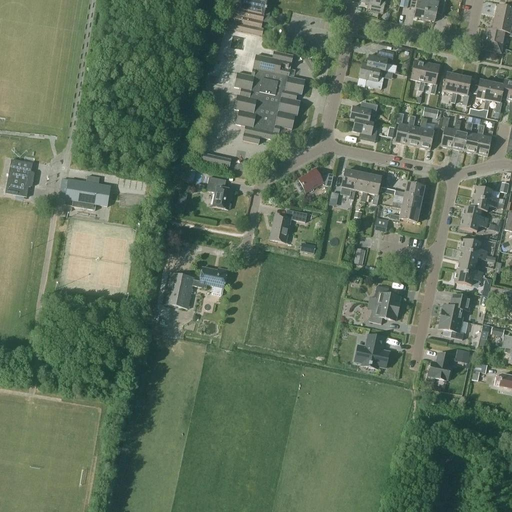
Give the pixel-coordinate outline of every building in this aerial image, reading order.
[(267,24),(270,10),(265,8),(266,0),(232,0),(226,30),(259,37),(262,23),(267,24)] [(380,0),(360,0),(360,4),(370,6),(369,12),(383,15),(385,4),(380,3),(380,0)] [(407,9),(408,0),(406,0),(401,0),(399,8),(407,9)] [(413,19),(423,21),(427,2),(421,1),(421,0),(410,0),(410,7),(415,8),(413,19)] [(444,0),(427,0),(427,2),(423,21),(434,23),(436,12),(442,13),(445,0),(444,0)] [(511,11),(496,8),(494,20),(511,24),(511,22),(511,21),(511,11)] [(494,20),(492,31),(492,32),(509,35),(509,34),(511,26),(511,22),(511,24),(494,20)] [(492,32),(492,31),(486,30),(483,43),(484,43),(483,52),(500,55),(504,37),(511,38),(511,34),(509,34),(509,35),(492,32)] [(391,67),(393,55),(380,52),(378,59),(368,56),(366,66),(366,69),(379,72),(384,73),(393,75),(394,68),(391,67)] [(297,117),(300,103),(295,102),(297,95),(301,96),(304,82),(288,78),(293,57),(273,53),(272,59),(255,56),(250,77),(236,74),(233,88),(241,90),(239,96),(237,96),(234,110),(239,111),(236,126),(245,128),(242,142),(258,145),(259,138),(276,142),(279,128),(291,131),(294,116),(297,117)] [(422,94),(424,84),(422,84),(426,65),(414,62),(410,81),(419,83),(417,93),(422,94)] [(378,78),(379,72),(366,69),(366,66),(362,65),(358,80),(368,82),(367,88),(381,91),(383,79),(378,78)] [(422,84),(424,84),(431,86),(429,95),(434,96),(436,86),(434,86),(438,68),(426,65),(422,84)] [(454,105),(456,96),(454,95),(458,78),(446,75),(442,92),(452,94),(450,104),(454,105)] [(454,95),(456,96),(463,97),(461,106),(466,107),(468,98),(466,98),(470,80),(458,78),(454,95)] [(486,119),(488,112),(489,103),(487,102),(491,85),(479,82),(475,100),(485,102),(483,111),(484,111),(483,118),(486,119)] [(511,83),(504,82),(503,87),(500,101),(509,102),(507,112),(511,112),(511,83)] [(503,87),(491,85),(487,102),(489,103),(497,104),(495,114),(499,115),(501,105),(499,105),(500,101),(503,87)] [(355,120),(369,123),(370,117),(375,118),(377,106),(364,103),(362,110),(353,107),(350,122),(354,123),(355,120)] [(422,117),(436,120),(438,112),(424,109),(422,117)] [(410,127),(408,127),(402,126),(404,116),(398,115),(396,125),(398,125),(394,144),(405,146),(410,127)] [(410,117),(408,127),(410,127),(405,146),(417,149),(421,130),(420,129),(413,128),(415,118),(410,117)] [(456,132),(453,131),(447,130),(449,120),(444,118),(442,128),(444,129),(440,147),(452,150),(456,132)] [(374,124),(369,123),(355,120),(354,123),(352,133),(362,135),(361,141),(374,144),(377,133),(372,132),(374,124)] [(422,120),(420,129),(421,130),(417,149),(429,151),(433,132),(425,130),(427,121),(422,120)] [(455,121),(453,131),(456,132),(452,150),(463,153),(467,134),(465,134),(458,132),(461,122),(455,121)] [(463,153),(475,155),(479,137),(476,136),(470,135),(472,125),(467,124),(465,134),(467,134),(463,153)] [(479,126),(476,136),(479,137),(475,155),(487,158),(491,140),(482,137),(484,127),(479,126)] [(207,154),(205,161),(232,169),(234,162),(207,154)] [(5,194),(26,198),(28,188),(30,188),(32,187),(34,175),(32,173),(31,173),(32,164),(11,160),(5,194)] [(314,170),(307,173),(308,175),(297,181),(299,183),(296,185),(295,186),(299,192),(300,193),(303,191),(305,194),(322,184),(325,183),(324,187),(330,188),(333,176),(326,175),(326,176),(319,179),(314,170)] [(353,201),(355,192),(353,191),(357,174),(345,171),(341,189),(350,191),(348,200),(353,201)] [(369,176),(357,174),(353,191),(355,192),(362,193),(360,203),(365,204),(367,194),(365,194),(369,176)] [(365,194),(367,194),(374,196),(372,205),(377,206),(379,196),(377,196),(381,179),(369,176),(365,194)] [(86,178),(85,184),(98,186),(99,180),(86,178)] [(228,211),(232,192),(224,191),(225,182),(208,178),(206,193),(215,194),(212,208),(228,211)] [(67,181),(64,201),(72,202),(71,208),(94,212),(95,206),(99,186),(67,181)] [(506,195),(508,185),(501,184),(499,193),(506,195)] [(379,194),(403,199),(404,197),(421,200),(424,188),(406,185),(404,194),(380,189),(379,194)] [(110,188),(99,186),(95,206),(107,208),(110,188)] [(473,199),(498,205),(499,200),(491,198),(492,192),(475,188),(473,199)] [(392,208),(400,210),(401,208),(419,212),(421,200),(404,197),(403,199),(402,206),(392,204),(392,208)] [(473,199),(470,209),(470,210),(482,212),(487,214),(489,208),(497,209),(498,205),(473,199)] [(416,224),(419,212),(401,208),(400,210),(399,217),(390,216),(389,220),(399,222),(399,221),(416,224)] [(462,219),(488,225),(489,220),(480,218),(482,212),(470,210),(470,209),(465,208),(462,219)] [(270,241),(285,244),(290,221),(305,224),(307,215),(287,211),(285,219),(275,217),(270,241)] [(487,229),(488,225),(462,219),(460,230),(477,234),(478,227),(487,229)] [(373,230),(385,232),(387,223),(376,220),(373,230)] [(463,241),(460,251),(486,257),(487,252),(478,250),(480,244),(463,241)] [(313,255),(315,247),(301,244),(299,252),(313,255)] [(365,252),(356,250),(353,265),(362,267),(365,252)] [(458,262),(475,266),(476,260),(485,262),(486,257),(460,251),(458,262)] [(458,262),(456,272),(489,280),(490,275),(474,272),(475,266),(458,262)] [(217,272),(202,268),(199,282),(193,281),(194,279),(170,274),(164,305),(187,310),(192,287),(206,290),(207,286),(213,287),(212,294),(213,295),(220,297),(222,296),(223,289),(227,271),(218,269),(217,272)] [(489,280),(456,272),(453,283),(470,287),(472,281),(487,284),(488,280),(489,280)] [(377,306),(398,310),(400,299),(387,296),(389,290),(377,287),(374,299),(378,300),(377,306)] [(500,296),(502,290),(490,288),(489,294),(500,296)] [(441,318),(462,322),(464,311),(468,312),(471,300),(453,296),(450,308),(443,306),(443,311),(442,311),(441,318)] [(488,299),(480,297),(478,306),(486,308),(488,299)] [(396,322),(398,310),(377,306),(376,312),(372,312),(369,323),(381,326),(382,320),(396,322)] [(459,334),(462,322),(441,318),(439,325),(438,330),(452,333),(450,339),(462,341),(464,334),(459,334)] [(502,337),(504,331),(492,329),(490,335),(502,337)] [(366,349),(358,348),(355,363),(362,365),(362,368),(377,371),(378,368),(386,369),(389,354),(381,352),(384,340),(368,337),(366,349)] [(469,353),(457,350),(455,362),(467,364),(469,353)] [(437,360),(439,361),(438,365),(431,364),(429,376),(434,377),(433,379),(446,381),(446,380),(447,380),(450,368),(448,367),(451,357),(439,355),(437,360)] [(471,381),(477,383),(479,374),(485,375),(486,367),(474,364),(471,381)] [(511,391),(511,378),(501,376),(500,378),(495,377),(493,386),(511,391)]
